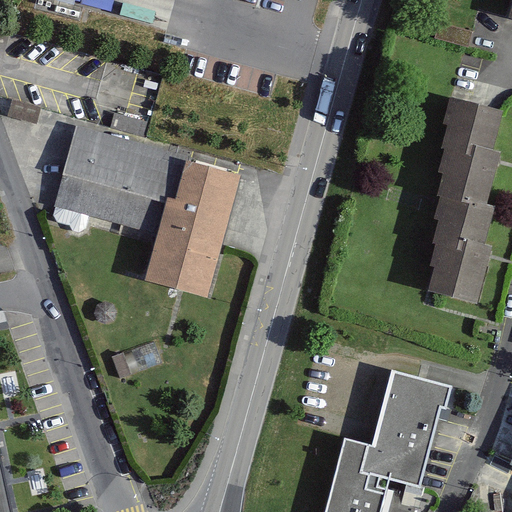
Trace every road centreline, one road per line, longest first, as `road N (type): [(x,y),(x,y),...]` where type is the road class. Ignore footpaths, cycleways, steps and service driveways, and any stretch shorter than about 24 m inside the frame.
road 1 (primary): [(227,485),(362,0)]
road 2 (unclassified): [(122,511),(0,158)]
road 3 (residential): [(447,511),(486,427),(511,334)]
